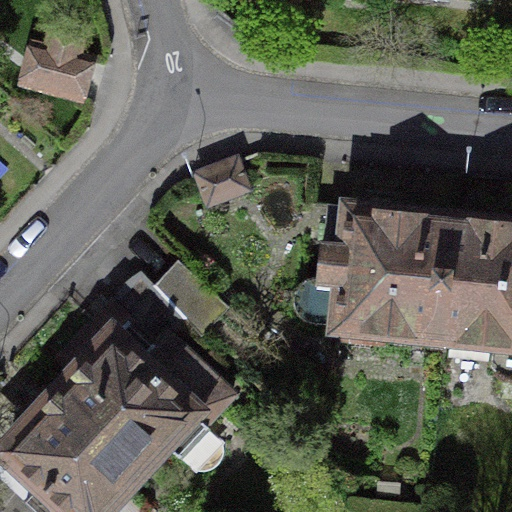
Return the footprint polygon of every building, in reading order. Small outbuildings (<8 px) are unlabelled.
[(47,47),(33,43),(22,81),(81,97),(86,78),(91,60),(76,55),(81,38),(52,30),(47,47)] [(199,174),(208,201),(227,194),(246,187),(235,160),(199,174)] [(385,331),(446,337),(458,216),(374,208),(347,205),(347,206),(328,204),(324,240),(323,240),(319,278),(316,277),(312,278),(309,279),(305,281),(303,282),(300,285),(298,288),(296,292),(295,295),(294,299),(295,302),(295,306),(297,310),(298,313),(301,316),(304,318),(307,320),(310,321),(314,322),(335,324),(335,326),(344,327),(343,339),(383,343),(385,331)] [(511,222),(458,216),(446,337),(498,342),(498,345),(493,350),(492,365),(501,377),(511,377),(511,222)] [(202,334),(226,307),(180,263),(169,275),(158,287),(202,334)] [(78,372),(61,390),(140,464),(163,441),(196,473),(199,470),(202,471),(206,470),(209,470),(212,468),(215,467),(218,464),(220,461),(222,458),(223,455),(224,452),(224,449),(223,446),(223,444),(226,441),(216,433),(227,421),(216,411),(232,393),(218,380),(219,378),(169,331),(182,318),(140,273),(132,281),(62,357),(78,372)] [(95,511),(140,464),(61,390),(34,419),(6,448),(42,483),(27,499),(0,473),(0,511),(1,511),(95,511)]
